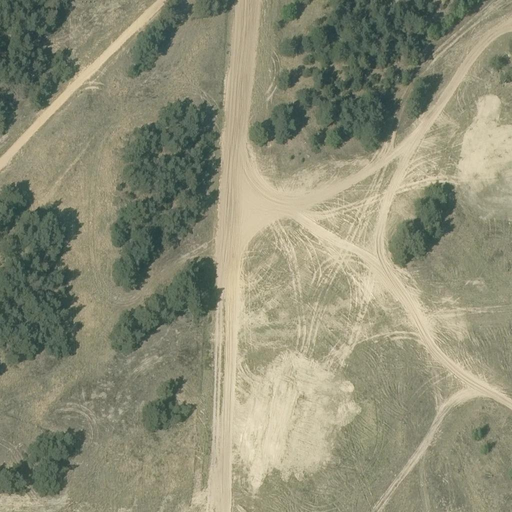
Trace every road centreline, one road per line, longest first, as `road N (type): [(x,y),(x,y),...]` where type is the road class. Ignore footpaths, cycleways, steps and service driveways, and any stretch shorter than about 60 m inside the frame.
road 1 (track): [(255,0),(234,192),(228,511)]
road 2 (track): [(0,165),(170,0)]
